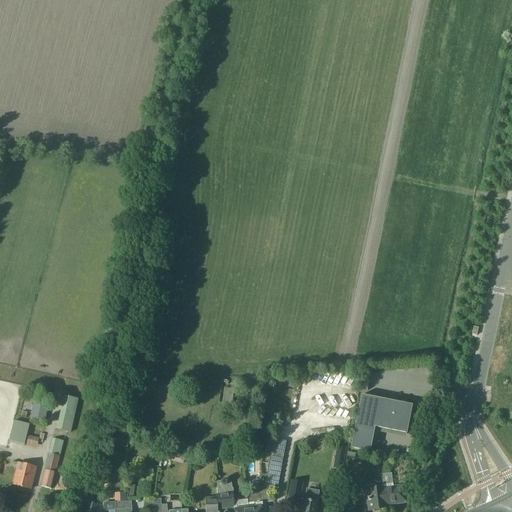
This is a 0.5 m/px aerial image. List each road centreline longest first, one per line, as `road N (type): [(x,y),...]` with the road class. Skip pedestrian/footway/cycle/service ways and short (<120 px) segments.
road 1 (unclassified): [(476,392),(511,232)]
road 2 (track): [(76,511),(110,391)]
